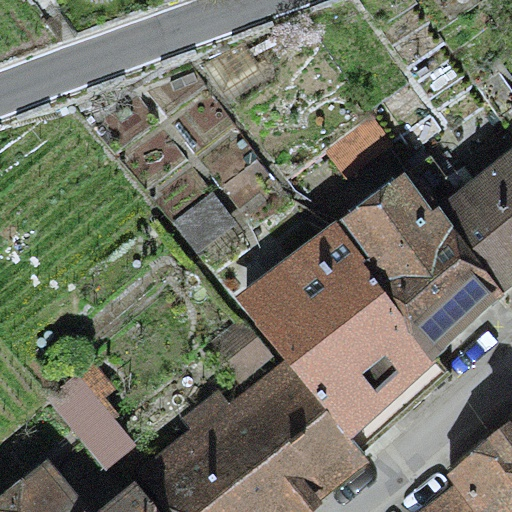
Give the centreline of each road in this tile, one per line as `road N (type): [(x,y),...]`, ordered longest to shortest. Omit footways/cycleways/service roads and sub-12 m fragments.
road 1 (tertiary): [(247,0),(0,92)]
road 2 (residential): [(511,364),(338,511)]
